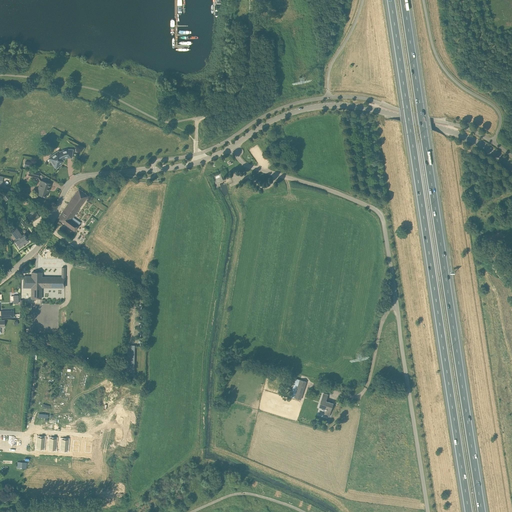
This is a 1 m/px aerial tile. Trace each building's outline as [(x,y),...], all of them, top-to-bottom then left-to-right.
[(70,158),(71,158),(73,150),(69,150),(68,150),(65,150),(63,151),(61,152),(58,153),(57,152),(52,155),(53,156),(51,157),(51,158),(50,159),(50,160),(51,160),(52,162),(51,162),(52,163),(56,169),(61,165),(60,164),(63,161),(62,160),(63,159),(64,159),(65,158),(67,158),(69,158),(70,158)] [(220,173),(213,176),(216,183),(223,181),(220,173)] [(36,194),(46,197),(49,188),(49,189),(51,184),(40,181),(36,194)] [(68,204),(77,211),(87,198),(77,190),(68,204)] [(71,220),(77,211),(68,204),(58,218),(75,231),(79,226),(71,220)] [(36,212),(28,218),(31,222),(39,216),(36,212)] [(17,227),(10,231),(16,240),(14,241),(19,248),(29,241),(24,234),(22,235),(17,227)] [(64,287),(65,273),(65,268),(62,268),(62,278),(41,277),(41,272),(32,272),(32,276),(23,276),(23,287),(31,287),(31,299),(41,299),(41,287),(64,287)] [(146,284),(148,279),(131,273),(129,278),(146,284)] [(135,346),(127,346),(126,373),(134,373),(135,346)] [(306,382),(301,380),(295,397),(296,398),(301,400),(306,382)] [(329,416),(332,408),(333,403),(326,401),(328,395),(324,393),(319,407),(326,409),(324,415),(329,416)]
